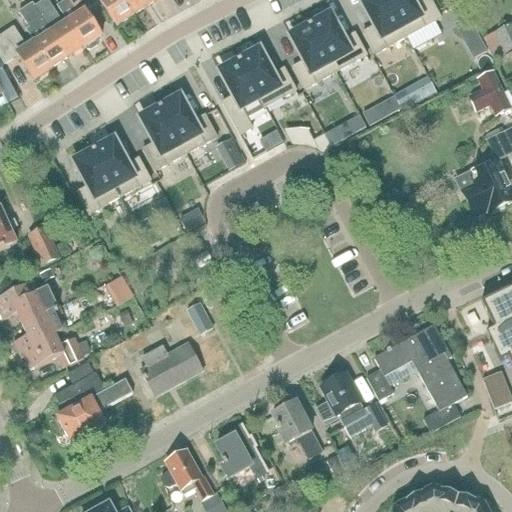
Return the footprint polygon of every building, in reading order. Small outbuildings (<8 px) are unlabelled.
[(83,49),(68,25),(60,30),(55,23),(59,20),(47,0),(34,8),(67,59),(83,49)] [(85,14),(81,16),(76,8),(87,1),(86,0),(66,0),(67,1),(57,7),(68,25),(83,49),(86,47),(88,50),(91,50),(98,46),(99,43),(97,40),(100,38),(85,14)] [(99,0),(117,28),(134,17),(122,0),(99,0)] [(144,0),(122,0),(134,17),(149,7),(144,0)] [(368,0),(361,4),(374,28),(363,35),(375,56),(406,39),(384,0),(368,0)] [(384,0),(406,39),(440,20),(429,0),(425,0),(414,7),(410,0),(384,0)] [(34,8),(32,5),(19,14),(29,30),(26,32),(35,45),(51,69),(67,59),(34,8)] [(311,26),(309,27),(335,74),(366,57),(354,36),(343,42),(330,17),(313,27),(312,27),(311,26)] [(470,19),(456,27),(474,60),(489,53),(470,19)] [(308,29),(290,39),(304,64),(292,70),(304,91),(335,74),(309,27),(308,28),(308,29)] [(503,55),(511,50),(511,27),(494,37),(503,55)] [(51,70),(51,69),(35,45),(27,50),(14,30),(0,38),(0,60),(4,67),(18,58),(33,82),(51,70)] [(240,61),(239,62),(260,101),(265,110),(296,93),(284,71),(273,77),(259,53),(241,62),(240,61)] [(238,64),(220,74),(233,99),(222,105),(240,137),(252,131),(246,121),(265,110),(260,101),(239,62),(237,63),(238,64)] [(180,64),(170,69),(179,85),(189,79),(180,64)] [(490,108),(495,118),(495,119),(511,111),(494,74),(478,83),(482,93),(473,97),(480,112),(490,108)] [(428,79),(416,86),(424,101),(436,94),(428,79)] [(404,92),(394,97),(404,115),(414,110),(413,107),(404,92)] [(161,108),(160,109),(186,157),(217,140),(205,118),(193,124),(180,99),(165,108),(162,109),(161,108)] [(158,111),(141,121),(154,146),(143,152),(155,174),(186,157),(160,109),(158,110),(158,111)] [(376,110),(362,117),(369,130),(383,123),(376,110)] [(358,118),(349,123),(355,135),(365,130),(358,118)] [(46,131),(53,148),(63,144),(56,127),(46,131)] [(509,158),(511,156),(511,130),(500,136),(498,132),(486,137),(487,143),(485,143),(495,164),(509,157),(509,158)] [(323,137),(312,143),(315,147),(316,150),(323,155),(331,150),(323,137)] [(95,151),(93,152),(120,200),(151,183),(139,161),(127,167),(114,143),(97,152),(96,152),(95,151)] [(92,154),(74,164),(88,189),(76,195),(89,217),(120,200),(93,152),(92,153),(92,154)] [(476,191),(466,196),(477,219),(487,214),(489,216),(511,204),(511,196),(496,165),(470,178),(476,191)] [(14,222),(7,225),(1,211),(0,211),(0,254),(17,247),(10,232),(18,229),(14,222)] [(172,216),(162,222),(166,230),(177,224),(172,216)] [(186,218),(179,223),(185,235),(193,231),(186,218)] [(54,250),(46,231),(28,239),(42,270),(60,262),(58,259),(54,250)] [(54,250),(58,259),(69,254),(65,245),(54,250)] [(41,277),(45,284),(53,279),(50,272),(41,277)] [(121,281),(104,291),(115,311),(132,301),(121,281)] [(14,294),(0,300),(0,318),(2,324),(16,317),(22,328),(59,311),(56,304),(54,306),(47,292),(34,298),(29,287),(14,294)] [(509,291),(481,305),(494,331),(486,335),(500,363),(508,360),(511,368),(511,290),(509,292),(509,291)] [(201,339),(213,333),(200,308),(188,315),(201,339)] [(62,317),(59,311),(22,328),(26,339),(12,346),(17,355),(54,338),(66,333),(59,318),(62,317)] [(121,320),(125,329),(132,326),(128,317),(121,320)] [(393,396),(384,380),(411,366),(438,416),(423,425),(429,437),(457,421),(451,410),(466,402),(448,369),(451,364),(433,330),(372,363),(379,374),(366,381),(379,404),(393,396)] [(77,349),(76,348),(74,342),(59,349),(54,338),(17,355),(20,361),(23,359),(29,373),(57,360),(62,371),(83,362),(82,360),(79,355),(77,349)] [(202,375),(187,347),(166,358),(162,350),(142,361),(146,369),(140,372),(154,401),(202,375)] [(511,402),(501,375),(482,382),(494,412),(511,405),(511,402)] [(131,396),(125,383),(104,393),(95,376),(54,398),(63,415),(56,419),(70,446),(104,427),(97,414),(131,396)] [(328,404),(316,411),(326,429),(338,422),(343,431),(347,439),(370,426),(375,435),(386,429),(375,408),(363,414),(344,378),(321,390),(328,404)] [(311,433),(295,404),(272,417),(278,428),(275,430),(285,447),(297,440),(309,461),(321,455),(309,434),(311,433)] [(231,482),(230,480),(250,469),(256,480),(266,474),(241,428),(230,434),(233,438),(215,448),(223,462),(221,463),(223,467),(219,470),(227,484),(231,482)] [(162,478),(161,483),(164,489),(168,490),(176,486),(180,493),(183,498),(194,492),(201,505),(213,498),(203,481),(202,482),(187,454),(165,466),(170,474),(162,478)] [(350,455),(341,460),(349,474),(358,469),(350,455)] [(327,464),(337,484),(347,478),(337,459),(327,464)] [(280,511),(290,511),(297,509),(285,487),(271,494),(280,511)] [(474,504),(441,493),(440,493),(432,491),(399,508),(394,511),(393,511),(485,511),(483,507),(475,504),(474,504)] [(204,511),(226,511),(218,497),(202,506),(204,511)]
